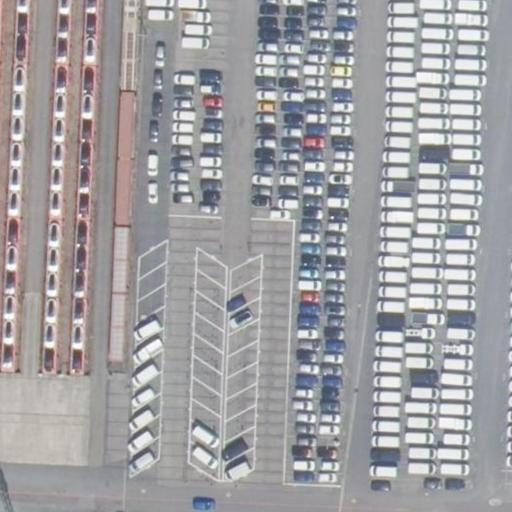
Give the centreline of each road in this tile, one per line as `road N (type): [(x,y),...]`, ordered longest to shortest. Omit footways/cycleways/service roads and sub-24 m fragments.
road 1 (unknown): [(510,0),(487,511)]
road 2 (unknown): [(380,0),(363,505)]
road 3 (unknown): [(226,498),(239,0)]
road 4 (unknown): [(226,498),(81,491),(0,477)]
road 5 (unknown): [(363,505),(226,498)]
road 6 (unknown): [(487,511),(363,505)]
